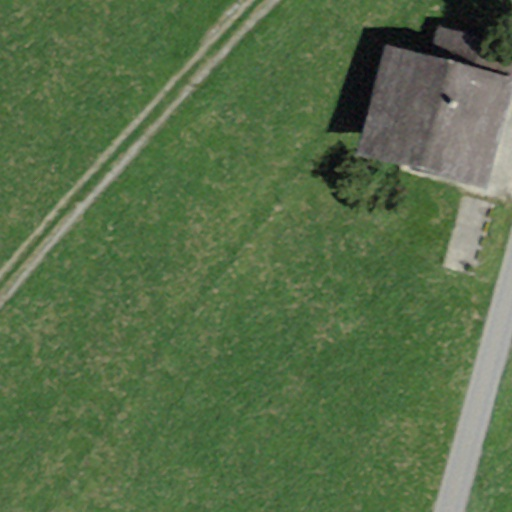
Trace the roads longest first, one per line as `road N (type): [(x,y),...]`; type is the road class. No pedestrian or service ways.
road 1 (track): [(0,296),(267,0)]
road 2 (residential): [(449,511),(511,285)]
